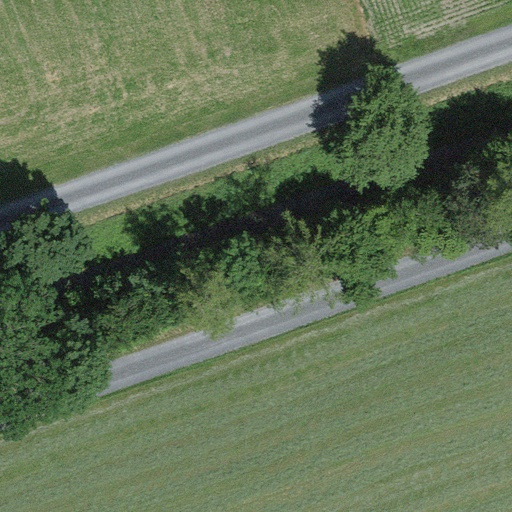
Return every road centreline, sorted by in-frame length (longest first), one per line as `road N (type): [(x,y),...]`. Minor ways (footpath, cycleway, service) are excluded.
road 1 (track): [(511,45),(0,224)]
road 2 (track): [(511,239),(0,415)]
